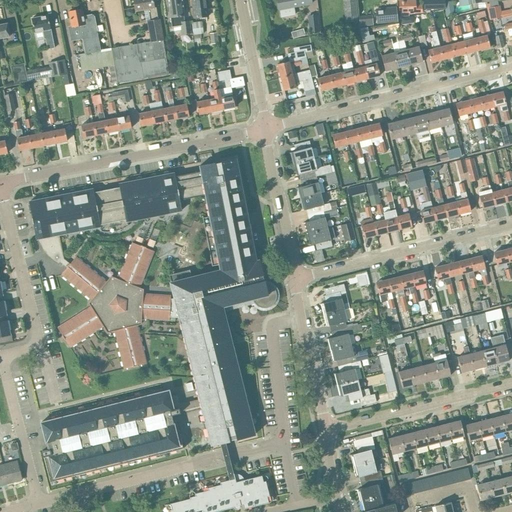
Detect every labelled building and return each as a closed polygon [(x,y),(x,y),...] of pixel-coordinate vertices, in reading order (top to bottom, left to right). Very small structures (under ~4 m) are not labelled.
[(111,48),(117,83),(169,74),(160,20),(158,20),(156,7),(154,7),(152,0),(133,0),(136,11),(148,9),(150,21),(147,21),(151,41),(111,48)] [(181,26),(182,34),(191,33),(190,20),(185,21),(184,15),(185,15),(183,0),(167,0),(172,28),(181,26)] [(191,0),(194,18),(208,16),(206,0),(191,0)] [(311,4),(310,0),(276,0),(278,10),(279,10),(281,18),(296,15),(294,7),(311,4)] [(343,0),(345,22),(358,21),(356,0),(343,0)] [(422,5),(416,5),(415,0),(397,0),(399,17),(409,16),(408,14),(416,13),(423,13),(422,5)] [(440,0),(423,0),(424,9),(441,9),(440,0)] [(498,1),(485,2),(486,7),(487,7),(490,20),(491,20),(492,20),(498,19),(505,18),(511,16),(511,6),(511,7),(511,8),(511,9),(511,10),(511,11),(504,12),(501,13),(500,6),(499,6),(498,1)] [(376,9),(377,24),(398,22),(397,7),(376,9)] [(112,84),(117,83),(111,48),(100,50),(97,34),(93,15),(83,17),(82,9),(69,11),(72,26),(68,27),(71,41),(83,39),(86,53),(79,54),(82,70),(109,65),(112,84)] [(310,25),(318,23),(317,14),(308,15),(310,25)] [(48,15),(31,19),(34,33),(43,31),(44,39),(45,39),(48,50),(55,48),(52,37),(51,37),(50,30),(51,30),(48,15)] [(372,15),(359,16),(360,27),(373,26),(372,15)] [(490,47),(483,20),(478,21),(482,37),(475,39),(478,50),(490,47)] [(194,38),(201,37),(200,34),(204,33),(202,21),(192,23),(194,38)] [(452,45),(446,21),(440,22),(446,46),(441,47),(444,59),(455,56),(452,45)] [(0,24),(0,38),(10,37),(7,24),(0,24)] [(367,27),(360,28),(362,41),(374,39),(373,35),(369,35),(367,27)] [(431,41),(434,49),(428,51),(431,62),(444,59),(441,47),(437,32),(432,33),(434,40),(431,41)] [(210,33),(211,44),(218,43),(217,33),(210,33)] [(504,46),(501,35),(495,36),(497,48),(504,46)] [(394,53),(398,68),(410,65),(406,50),(407,49),(404,41),(403,36),(396,38),(400,51),(394,53)] [(424,36),(418,37),(422,47),(427,46),(424,36)] [(475,39),(463,42),(466,53),(478,50),(475,39)] [(373,42),(366,44),(370,60),(364,61),(368,79),(380,76),(377,64),(379,63),(377,54),(373,42)] [(452,45),(455,56),(466,53),(463,42),(452,45)] [(410,65),(422,61),(419,46),(407,49),(406,50),(410,65)] [(289,61),(277,64),(280,77),(281,77),(293,74),(293,73),(295,73),(294,67),(307,64),(306,59),(305,52),(304,50),(299,51),(294,52),(296,60),(289,61)] [(354,69),(357,81),(368,79),(364,61),(361,50),(356,52),(360,68),(354,69)] [(349,71),(342,72),(345,84),(357,81),(354,69),(350,53),(345,54),(349,71)] [(381,56),(385,71),(398,68),(394,53),(381,56)] [(49,63),(52,77),(67,74),(65,60),(49,63)] [(309,66),(310,70),(311,77),(317,76),(314,65),(309,66)] [(39,68),(26,71),(28,81),(28,82),(30,81),(36,80),(41,79),(39,68)] [(311,77),(310,70),(295,73),(293,73),(293,74),(281,77),(284,91),(296,88),(296,87),(298,87),(297,82),(302,81),(305,91),(314,89),(311,77)] [(26,72),(19,73),(20,82),(28,81),(26,72)] [(219,74),(220,81),(224,80),(226,88),(225,88),(227,96),(221,97),(223,109),(226,109),(226,110),(231,110),(230,108),(235,107),(229,79),(230,79),(229,72),(219,74)] [(330,76),(333,88),(345,84),(342,72),(330,76)] [(318,79),(318,81),(321,91),(333,88),(330,76),(318,79)] [(52,77),(43,79),(44,85),(53,83),(52,77)] [(234,80),(233,80),(235,88),(245,86),(243,77),(234,79),(234,80)] [(215,98),(209,100),(211,112),(214,111),(214,113),(219,112),(218,110),(223,109),(221,97),(220,97),(217,81),(212,82),(215,98)] [(67,96),(76,95),(74,83),(65,84),(67,96)] [(144,102),(144,105),(149,103),(148,95),(145,95),(144,89),(135,90),(138,103),(144,102)] [(112,93),(112,96),(113,99),(122,98),(123,102),(130,101),(128,90),(112,93)] [(491,95),(494,107),(500,105),(502,112),(503,112),(505,121),(510,120),(503,91),(491,95)] [(12,94),(5,96),(8,111),(15,110),(12,94)] [(479,98),(482,110),(494,107),(491,95),(479,98)] [(107,98),(110,111),(116,110),(113,99),(112,96),(107,98)] [(482,110),(479,98),(467,101),(470,113),(482,110)] [(211,112),(209,100),(196,102),(199,114),(211,112)] [(467,101),(456,104),(459,116),(470,113),(467,101)] [(107,133),(105,121),(102,104),(96,105),(100,122),(93,123),(95,135),(107,133)] [(174,106),(177,119),(189,116),(186,104),(174,106)] [(177,119),(174,106),(163,109),(165,121),(177,119)] [(453,123),(449,108),(436,112),(440,127),(442,133),(455,130),(453,123)] [(151,111),(153,123),(165,121),(163,109),(151,111)] [(151,111),(139,114),(141,126),(153,123),(151,111)] [(425,115),(428,130),(440,127),(436,112),(425,115)] [(418,140),(430,137),(428,130),(425,115),(412,118),(416,133),(418,140)] [(129,116),(116,118),(119,130),(131,128),(129,116)] [(485,116),(479,118),(482,128),(487,126),(485,116)] [(105,121),(107,133),(119,130),(116,118),(105,121)] [(400,121),(403,136),(416,133),(412,118),(400,121)] [(473,119),(467,121),(470,131),(476,129),(474,124),(473,119)] [(13,122),(17,141),(19,150),(31,148),(29,136),(23,137),(21,128),(20,129),(19,121),(13,122)] [(391,139),(403,136),(400,121),(387,124),(391,139)] [(81,128),(83,138),(95,135),(93,123),(81,125),(81,128)] [(382,135),(382,133),(379,123),(367,126),(370,138),(382,135)] [(477,123),(474,124),(476,129),(478,141),(483,140),(480,127),(478,128),(477,123)] [(323,124),(316,125),(318,135),(325,133),(323,124)] [(359,141),(370,138),(367,126),(356,129),(359,141)] [(53,131),(55,143),(67,141),(65,129),(53,131)] [(344,132),(347,144),(354,142),(358,159),(363,158),(362,154),(361,148),(359,141),(356,129),(344,132)] [(296,130),(283,133),(284,136),(287,136),(288,139),(289,139),(297,137),(296,130)] [(41,134),(43,146),(55,143),(53,131),(41,134)] [(344,132),(332,135),(335,147),(347,144),(344,132)] [(31,148),(43,146),(41,134),(29,136),(31,148)] [(295,164),(314,159),(310,141),(303,142),(305,149),(288,153),(289,154),(292,153),(295,164)] [(371,161),(376,160),(373,145),(372,145),(367,146),(371,161)] [(448,160),(461,157),(459,149),(454,150),(455,152),(447,154),(448,160)] [(431,158),(423,161),(425,166),(437,163),(435,157),(431,158)] [(254,435),(224,315),(223,311),(221,312),(220,305),(253,297),(253,299),(254,300),(255,302),(256,303),(257,304),(258,305),(260,306),(262,306),(264,307),(266,307),(267,306),(269,305),(271,304),(272,303),(273,302),(274,300),(275,298),(275,296),(275,294),(275,292),(274,291),(273,289),(272,288),(271,286),(269,285),(267,284),(266,284),(260,261),(260,260),(254,262),(254,258),(255,258),(255,257),(235,158),(220,161),(200,165),(200,169),(174,174),(174,173),(119,184),(119,185),(93,190),(93,189),(44,199),(29,202),(36,238),(36,239),(38,239),(43,250),(49,256),(58,263),(60,261),(67,267),(66,267),(67,268),(61,274),(91,300),(90,300),(90,306),(91,307),(57,328),(62,335),(65,340),(70,347),(103,326),(105,330),(110,332),(114,331),(124,369),(132,367),(133,367),(138,366),(138,365),(146,363),(137,325),(141,324),(141,318),(169,320),(169,317),(179,318),(180,322),(181,322),(200,399),(201,405),(212,446),(219,444),(226,442),(229,441),(237,439),(254,435)] [(465,160),(471,181),(478,179),(473,158),(465,160)] [(310,178),(316,176),(316,177),(325,174),(335,172),(333,165),(330,166),(330,165),(317,168),(314,159),(295,164),(298,174),(294,175),(294,176),(309,172),(310,178)] [(456,161),(459,174),(467,172),(463,159),(456,161)] [(427,186),(423,170),(407,174),(411,190),(427,186)] [(503,190),(506,202),(511,200),(511,174),(511,171),(505,172),(509,189),(503,190)] [(335,172),(325,174),(328,186),(337,183),(335,172)] [(404,174),(396,176),(398,183),(406,181),(404,174)] [(299,188),(302,198),(321,194),(316,177),(316,176),(310,178),(312,184),(295,188),(296,189),(299,188)] [(478,193),(479,196),(482,208),(494,205),(491,193),(487,177),(482,178),(484,187),(482,187),(480,188),(479,189),(478,191),(478,193)] [(432,208),(435,220),(447,217),(444,205),(438,181),(434,183),(439,206),(432,208)] [(367,185),(369,196),(379,194),(376,183),(367,185)] [(455,199),(456,202),(458,214),(471,211),(463,183),(459,184),(462,197),(455,199)] [(506,202),(503,190),(491,193),(494,205),(506,202)] [(421,203),(419,207),(423,223),(435,220),(432,208),(428,191),(424,193),(426,202),(421,203)] [(316,207),(317,213),(331,209),(330,203),(323,205),(321,194),(302,198),(305,209),(301,210),(301,211),(316,207)] [(388,232),(400,229),(398,217),(393,201),(387,202),(390,211),(384,212),(383,213),(385,220),(388,232)] [(456,202),(444,205),(447,217),(458,214),(456,202)] [(309,233),(328,228),(325,218),(333,215),(331,209),(317,213),(319,219),(302,223),(303,224),(306,223),(309,233)] [(400,229),(412,226),(409,214),(398,217),(400,229)] [(360,221),(362,228),(364,238),(376,235),(373,223),(372,218),(360,221)] [(373,223),(376,235),(388,232),(385,220),(373,223)] [(345,241),(355,238),(351,223),(341,225),(345,241)] [(309,233),(311,244),(308,245),(315,244),(317,250),(332,246),(328,228),(309,233)] [(497,265),(508,262),(505,250),(493,253),(497,265)] [(484,285),(489,284),(485,268),(482,256),(470,259),(473,271),(479,269),(481,276),(484,285)] [(470,259),(458,262),(461,274),(467,272),(469,280),(470,279),(472,289),(477,287),(473,271),(470,259)] [(458,262),(446,265),(449,277),(450,277),(461,274),(458,262)] [(449,277),(446,265),(435,268),(438,280),(444,278),(446,285),(447,285),(448,294),(454,293),(450,277),(449,277)] [(414,286),(415,286),(426,283),(423,271),(411,274),(414,286)] [(399,277),(402,289),(409,287),(416,314),(421,313),(415,286),(414,286),(411,274),(399,277)] [(359,287),(367,284),(365,275),(356,277),(359,287)] [(399,277),(387,280),(391,292),(396,291),(403,318),(409,316),(402,289),(399,277)] [(391,292),(387,280),(376,283),(379,295),(391,292)] [(457,282),(462,300),(467,298),(463,280),(457,282)] [(325,314),(344,310),(350,309),(345,291),(344,284),(324,289),(325,295),(322,296),(322,297),(324,296),(326,302),(319,304),(319,305),(323,304),(325,314)] [(390,310),(395,308),(393,298),(387,300),(390,310)] [(481,303),(482,309),(489,308),(487,300),(480,301),(481,303)] [(344,310),(325,314),(328,325),(324,326),(324,327),(339,323),(341,329),(347,327),(345,321),(347,321),(346,320),(352,319),(350,309),(344,310)] [(448,311),(440,313),(442,320),(450,318),(448,311)] [(482,328),(482,329),(488,327),(487,322),(486,323),(484,313),(476,315),(478,325),(479,325),(479,328),(482,328)] [(467,338),(473,336),(471,327),(475,326),(473,315),(460,319),(463,329),(465,328),(467,338)] [(460,319),(452,321),(454,327),(455,331),(463,329),(460,319)] [(0,343),(12,341),(12,340),(10,340),(8,330),(11,329),(9,320),(7,321),(0,322),(0,343)] [(332,349),(351,344),(348,334),(362,331),(360,324),(347,327),(341,329),(342,335),(326,339),(326,340),(330,339),(332,349)] [(395,324),(389,326),(390,333),(397,332),(395,324)] [(436,339),(445,337),(441,324),(425,328),(428,338),(435,336),(436,339)] [(419,340),(428,338),(425,328),(417,331),(419,340)] [(401,334),(387,337),(388,343),(394,342),(395,346),(397,346),(404,344),(402,338),(401,334)] [(509,360),(505,344),(503,335),(490,338),(492,348),(493,348),(497,363),(509,360)] [(360,361),(369,359),(367,354),(366,350),(355,353),(355,354),(353,354),(351,344),(332,349),(335,360),(331,361),(331,362),(346,358),(347,364),(360,361)] [(461,373),(473,369),(469,354),(470,353),(468,346),(462,348),(464,355),(457,357),(461,373)] [(481,351),(485,366),(497,363),(493,348),(492,348),(481,351)] [(473,369),(485,366),(481,351),(470,353),(469,354),(473,369)] [(391,371),(389,360),(387,354),(378,356),(383,373),(391,371)] [(450,375),(448,366),(445,355),(440,356),(441,361),(434,363),(438,378),(450,375)] [(339,384),(357,380),(355,369),(361,367),(360,361),(347,364),(349,370),(332,374),(332,375),(336,374),(339,384)] [(426,381),(438,378),(434,363),(422,366),(426,381)] [(414,384),(426,381),(422,366),(410,369),(414,384)] [(402,388),(414,384),(410,369),(398,372),(402,388)] [(376,402),(374,394),(370,395),(368,388),(360,390),(357,380),(339,384),(341,395),(338,396),(338,397),(345,395),(347,401),(345,401),(345,402),(359,398),(361,406),(376,402)] [(183,448),(177,423),(173,424),(171,415),(180,413),(180,411),(201,405),(200,399),(179,405),(176,395),(170,397),(168,390),(167,390),(168,393),(163,394),(162,388),(153,391),(154,394),(142,397),(141,394),(125,398),(126,401),(114,404),(113,401),(97,405),(98,408),(86,411),(85,408),(69,412),(70,415),(58,418),(57,415),(48,417),(50,422),(43,424),(42,422),(41,422),(48,450),(41,451),(43,457),(50,482),(51,481),(50,481),(50,479),(56,477),(56,480),(72,476),(72,473),(84,470),(85,473),(100,469),(100,466),(112,463),(113,466),(129,462),(128,459),(140,456),(141,459),(157,455),(156,452),(168,449),(169,452),(183,448)] [(511,413),(502,416),(506,431),(511,429),(511,413)] [(502,416),(490,419),(493,434),(506,431),(502,416)] [(490,419),(477,422),(481,437),(493,434),(490,419)] [(452,439),(464,436),(460,420),(448,423),(452,439)] [(465,425),(468,435),(469,440),(481,437),(477,422),(465,425)] [(436,426),(440,442),(452,439),(448,423),(436,426)] [(424,429),(428,445),(440,442),(436,426),(424,429)] [(412,432),(416,448),(428,445),(424,429),(412,432)] [(400,435),(404,451),(416,448),(412,432),(400,435)] [(394,461),(398,460),(399,460),(397,453),(404,451),(400,435),(388,439),(394,461)] [(371,450),(375,449),(372,436),(355,441),(358,453),(349,455),(349,456),(352,455),(355,465),(374,461),(371,450)] [(17,442),(10,444),(12,451),(19,450),(17,442)] [(486,454),(487,459),(495,457),(493,447),(485,449),(486,453),(486,454)] [(473,457),(475,463),(487,459),(486,454),(485,450),(480,451),(481,455),(473,457)] [(497,460),(498,465),(510,462),(509,457),(497,460)] [(2,465),(7,484),(22,480),(17,461),(2,465)] [(363,475),(365,481),(382,477),(380,470),(376,471),(374,461),(355,465),(358,476),(354,477),(354,478),(363,475)] [(442,464),(434,466),(435,472),(443,470),(442,464)] [(421,469),(423,476),(435,472),(434,466),(421,469)] [(461,469),(464,481),(471,479),(468,468),(461,469)] [(459,482),(464,481),(461,469),(456,471),(459,482)] [(456,471),(450,472),(453,484),(459,482),(456,471)] [(445,474),(448,485),(453,484),(450,472),(445,474)] [(398,479),(399,482),(411,478),(410,473),(401,475),(402,478),(398,479)] [(439,475),(442,486),(448,485),(445,474),(439,475)] [(214,511),(234,507),(234,508),(235,509),(236,509),(237,509),(238,509),(239,509),(239,508),(240,507),(240,506),(240,505),(242,505),(243,509),(268,503),(267,497),(269,496),(265,481),(263,481),(262,475),(242,480),(241,479),(240,477),(238,476),(236,476),(234,476),(228,477),(228,480),(220,482),(220,484),(207,488),(208,490),(195,493),(195,496),(189,497),(189,499),(170,503),(171,509),(169,510),(169,511),(214,511)] [(436,488),(442,486),(439,475),(433,476),(436,488)] [(511,475),(502,478),(506,493),(511,491),(511,475)] [(433,476),(428,478),(431,489),(436,488),(433,476)] [(396,511),(395,503),(383,506),(378,485),(383,483),(382,477),(365,481),(366,487),(355,490),(356,491),(359,490),(364,511),(359,511),(396,511)] [(422,479),(425,491),(431,489),(428,478),(422,479)] [(493,497),(505,494),(506,493),(502,478),(489,482),(493,497)] [(422,479),(417,481),(419,492),(425,491),(422,479)] [(414,494),(419,492),(417,481),(411,482),(414,494)] [(411,482),(405,484),(408,495),(414,494),(411,482)] [(480,500),(493,497),(489,482),(477,485),(480,500)] [(405,484),(400,485),(403,497),(408,495),(405,484)] [(452,511),(450,502),(435,506),(436,511),(452,511)]
